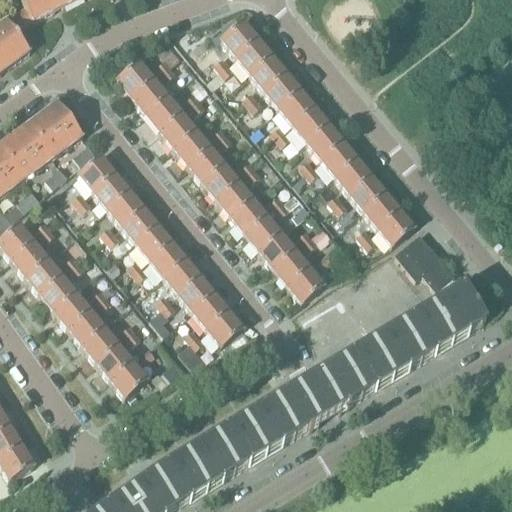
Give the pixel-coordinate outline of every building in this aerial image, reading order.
[(86,0),(16,0),(24,14),(15,21),(24,33),(31,28),(31,29),(86,0)] [(5,28),(0,31),(0,79),(28,59),(14,40),(21,35),(12,23),(5,28)] [(219,48),(233,65),(257,46),(242,29),(219,48)] [(233,65),(248,82),(271,63),(257,46),(233,65)] [(179,55),(190,68),(198,62),(186,49),(179,55)] [(160,81),(168,74),(178,66),(166,51),(156,59),(163,68),(155,75),(160,81)] [(248,82),(262,100),(285,81),(271,63),(248,82)] [(218,79),(226,72),(221,65),(213,72),(218,79)] [(115,88),(129,106),(152,87),(138,69),(115,88)] [(232,79),(226,72),(218,79),(224,86),(232,79)] [(168,74),(160,81),(166,88),(174,81),(168,74)] [(262,100),(276,117),(299,98),(285,81),(262,100)] [(129,106),(143,123),(166,104),(152,87),(129,106)] [(276,117),(290,134),(313,115),(299,98),(276,117)] [(241,107),(246,113),(255,106),(249,100),(241,107)] [(183,109),(188,115),(197,108),(192,101),(183,109)] [(143,123),(158,140),(181,121),(166,104),(143,123)] [(255,106),(246,113),(252,120),(261,113),(255,106)] [(197,108),(188,115),(194,122),(203,115),(197,108)] [(55,110),(26,132),(51,166),(81,144),(55,110)] [(290,134),(305,151),(328,132),(313,115),(290,134)] [(158,140),(172,157),(195,138),(181,121),(158,140)] [(26,132),(0,150),(0,157),(22,188),(51,166),(26,132)] [(305,151),(319,168),(342,149),(328,132),(305,151)] [(269,141),(275,147),(283,140),(278,134),(269,141)] [(211,143),(216,149),(225,142),(220,136),(211,143)] [(172,157),(186,174),(209,155),(195,138),(172,157)] [(283,140),(275,147),(281,154),(289,147),(283,140)] [(225,142),(216,149),(222,156),(231,149),(225,142)] [(319,168),(333,186),(356,167),(342,149),(319,168)] [(86,153),(79,159),(86,168),(93,162),(86,153)] [(186,174),(200,192),(223,173),(209,155),(186,174)] [(0,157),(0,203),(22,188),(0,157)] [(86,168),(79,159),(71,164),(79,174),(86,168)] [(77,183),(91,201),(114,182),(100,164),(77,183)] [(333,186),(347,203),(370,184),(356,167),(333,186)] [(298,175),(303,181),(312,174),(306,168),(298,175)] [(239,177),(245,184),(253,177),(248,170),(239,177)] [(200,192),(214,209),(238,190),(223,173),(200,192)] [(312,174),(303,181),(291,191),(294,195),(302,188),(305,188),(307,186),(309,188),(317,181),(312,174)] [(58,176),(51,182),(58,191),(66,185),(58,176)] [(253,177),(245,184),(250,190),(259,183),(253,177)] [(58,191),(51,182),(44,188),(51,197),(58,191)] [(91,201),(105,218),(128,199),(114,182),(91,201)] [(347,203),(362,220),(385,201),(370,184),(347,203)] [(214,209),(229,226),(252,207),(238,190),(214,209)] [(30,199),(23,205),(30,214),(38,208),(30,199)] [(105,218),(120,235),(143,216),(128,199),(105,218)] [(70,207),(75,214),(84,207),(78,200),(70,207)] [(362,220),(376,237),(399,218),(385,201),(362,220)] [(282,211),(273,218),(279,225),(298,209),(293,202),(282,211)] [(326,209),(332,216),(340,209),(335,202),(326,209)] [(268,211),(273,218),(282,211),(276,204),(268,211)] [(23,205),(15,211),(23,220),(30,214),(23,205)] [(84,207),(75,214),(81,220),(89,213),(84,207)] [(229,226),(243,243),(266,224),(252,207),(229,226)] [(340,209),(332,216),(337,222),(346,215),(340,209)] [(120,235),(134,252),(157,233),(143,216),(120,235)] [(399,218),(376,237),(390,254),(413,235),(399,218)] [(2,222),(0,223),(0,234),(3,237),(10,231),(2,222)] [(243,243),(257,260),(280,241),(266,224),(243,243)] [(34,237),(40,243),(48,236),(43,230),(34,237)] [(0,247),(0,257),(9,269),(33,249),(18,232),(0,247)] [(134,252),(148,269),(171,250),(157,233),(134,252)] [(98,241),(104,248),(112,241),(107,234),(98,241)] [(48,236),(40,243),(45,250),(54,243),(48,236)] [(320,236),(310,245),(320,256),(330,247),(320,236)] [(355,244),(360,250),(368,243),(363,237),(355,244)] [(296,245),(301,252),(310,245),(304,239),(296,245)] [(112,241),(104,248),(109,254),(118,248),(112,241)] [(257,260),(271,278),(294,259),(280,241),(257,260)] [(368,243),(360,250),(366,258),(375,251),(368,243)] [(425,319),(399,334),(420,368),(483,331),(476,319),(476,318),(473,313),(472,314),(464,300),(468,297),(462,287),(453,286),(418,243),(393,263),(414,288),(423,299),(430,294),(436,301),(441,309),(434,313),(431,309),(422,314),(425,319)] [(310,245),(301,252),(307,259),(315,252),(310,245)] [(9,269),(24,286),(47,267),(33,249),(9,269)] [(148,269),(162,286),(185,267),(171,250),(148,269)] [(271,278),(285,295),(309,276),(294,259),(271,278)] [(324,262),(316,269),(321,276),(330,269),(324,262)] [(63,271),(69,278),(77,271),(71,264),(63,271)] [(24,286),(38,303),(61,284),(47,267),(24,286)] [(162,286),(176,304),(199,285),(185,267),(162,286)] [(126,275),(132,282),(140,275),(135,269),(126,275)] [(77,271),(69,278),(74,284),(82,277),(77,271)] [(140,275),(132,282),(137,289),(146,282),(140,275)] [(309,276),(285,295),(300,312),(323,293),(309,276)] [(38,303),(52,320),(75,301),(61,284),(38,303)] [(176,304),(190,321),(214,302),(199,285),(176,304)] [(91,305),(97,312),(105,305),(99,298),(91,305)] [(52,320),(66,337),(89,318),(75,301),(52,320)] [(190,321),(205,338),(228,319),(214,302),(190,321)] [(155,310),(160,317),(169,310),(163,303),(155,310)] [(105,305),(97,312),(102,318),(110,311),(105,305)] [(169,310),(160,317),(166,323),(174,316),(169,310)] [(66,337),(80,354),(104,335),(89,318),(66,337)] [(228,319),(205,338),(219,355),(242,336),(228,319)] [(119,339),(125,346),(133,339),(128,332),(119,339)] [(365,354),(340,370),(361,404),(420,368),(399,334),(374,349),(371,345),(362,350),(365,354)] [(80,354),(95,372),(118,352),(104,335),(80,354)] [(183,344),(189,351),(197,344),(191,337),(183,344)] [(133,339),(125,346),(130,353),(139,346),(133,339)] [(197,344),(189,351),(194,357),(202,350),(197,344)] [(202,370),(188,351),(180,357),(195,376),(202,370)] [(95,372),(109,389),(132,370),(118,352),(95,372)] [(147,356),(139,364),(145,370),(153,363),(147,356)] [(132,370),(109,389),(123,406),(146,387),(132,370)] [(324,377),(322,378),(323,380),(324,380),(344,413),(345,415),(348,413),(348,412),(361,404),(340,370),(325,378),(324,377)] [(305,389),(289,398),(290,400),(310,434),(311,435),(328,425),(345,415),(344,413),(324,380),(323,380),(322,378),(305,389)] [(239,430),(214,445),(234,480),(307,436),(308,437),(311,435),(310,434),(290,400),(289,398),(287,399),(288,400),(248,425),(245,420),(236,425),(239,430)] [(0,440),(10,434),(0,418),(0,440)] [(0,440),(0,466),(21,453),(10,434),(0,440)] [(179,466),(153,482),(172,511),(181,511),(234,480),(214,445),(188,461),(185,456),(176,461),(179,466)] [(21,453),(0,466),(0,476),(7,488),(33,473),(21,453)] [(120,505),(110,511),(172,511),(153,482),(128,500),(125,495),(116,501),(120,505)]
